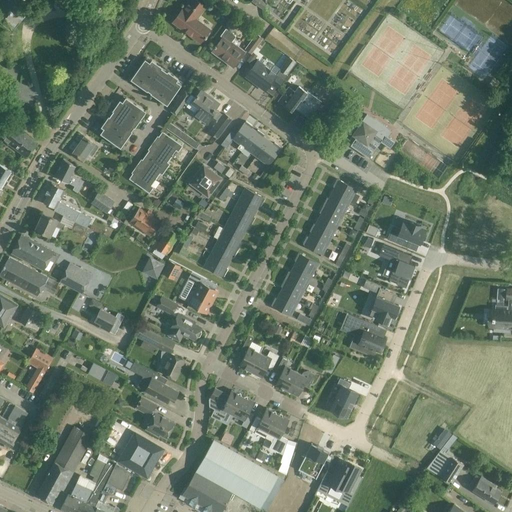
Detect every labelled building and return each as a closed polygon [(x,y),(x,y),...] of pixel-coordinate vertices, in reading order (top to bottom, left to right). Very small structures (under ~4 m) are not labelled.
[(0,0),(0,19),(12,29),(31,5),(24,0),(0,0)] [(198,0),(188,0),(172,22),(200,43),(211,29),(197,19),(197,18),(207,6),(198,0)] [(262,0),(251,0),(251,1),(263,9),(267,3),(262,0)] [(223,37),(212,51),(220,57),(222,55),(227,59),(226,61),(233,66),(245,50),(238,45),(240,43),(234,38),(236,36),(233,32),(230,30),(226,28),(220,35),(223,37)] [(244,49),(251,54),(263,38),(256,33),(244,49)] [(253,65),(256,61),(257,59),(256,59),(258,55),(256,54),(253,52),(247,61),(253,65)] [(278,68),(275,73),(258,60),(247,74),(260,83),(259,85),(265,90),(270,83),(278,88),(287,75),(296,62),(289,56),(279,69),(278,68)] [(145,58),(131,79),(148,91),(148,90),(151,92),(150,93),(167,105),(182,84),(177,81),(179,78),(168,70),(167,71),(162,68),(163,67),(152,59),(150,62),(145,58)] [(493,77),(488,85),(494,90),(500,82),(493,77)] [(322,103),(307,92),(299,85),(294,91),(289,87),(279,100),(291,110),(294,107),(310,119),(322,103)] [(223,115),(216,110),(220,104),(207,94),(208,94),(201,89),(190,103),(198,108),(193,114),(206,124),(212,116),(217,120),(209,132),(217,138),(231,119),(224,113),(223,115)] [(103,128),(100,133),(121,147),(133,131),(132,130),(134,127),(135,128),(146,111),(126,96),(122,101),(120,99),(112,110),(113,111),(109,116),(109,115),(101,126),(103,128)] [(325,114),(320,111),(313,121),(318,124),(325,114)] [(245,146),(256,131),(251,127),(253,125),(246,120),(235,134),(232,132),(229,136),(228,135),(221,144),(226,148),(234,138),(240,143),(237,147),(242,150),(245,146)] [(377,130),(363,120),(353,135),(356,137),(350,145),(369,158),(381,141),(390,148),(394,142),(390,139),(391,138),(390,137),(389,139),(387,137),(390,133),(384,129),(377,130)] [(0,136),(26,156),(37,143),(9,121),(0,133),(0,136)] [(258,129),(256,131),(245,146),(257,155),(268,140),(263,136),(264,134),(258,129)] [(153,142),(172,155),(176,150),(178,151),(183,145),(162,131),(159,136),(158,135),(153,142)] [(98,146),(95,144),(96,143),(84,136),(73,152),(84,160),(88,153),(92,155),(98,146)] [(275,142),(273,144),(268,140),(257,155),(269,164),(282,147),(275,142)] [(145,154),(166,169),(170,163),(168,161),(172,155),(153,142),(148,149),(149,150),(145,154)] [(136,165),(155,179),(160,173),(162,174),(166,169),(145,154),(142,159),(141,158),(136,165)] [(78,192),(84,181),(72,175),(77,166),(64,159),(55,176),(74,186),(72,189),(77,192),(78,191),(78,192)] [(221,173),(226,167),(218,161),(214,167),(221,173)] [(0,185),(4,188),(13,172),(0,163),(0,185)] [(117,168),(111,165),(108,170),(113,174),(117,168)] [(155,179),(136,165),(131,172),(132,173),(129,178),(150,193),(154,186),(151,185),(155,179)] [(208,196),(221,179),(203,165),(190,183),(208,196)] [(229,167),(225,174),(230,177),(234,171),(229,167)] [(333,186),(335,187),(332,192),(349,201),(356,188),(337,178),(333,186)] [(54,210),(75,221),(87,228),(92,218),(59,201),(65,189),(51,182),(42,200),(55,207),(54,210)] [(94,188),(87,199),(91,201),(91,202),(107,213),(107,212),(112,215),(114,211),(110,208),(115,200),(99,190),(98,191),(94,188)] [(265,198),(263,197),(246,188),(239,201),(256,210),(259,204),(261,205),(265,198)] [(349,201),(332,192),(329,198),(327,198),(324,205),(325,205),(343,214),(349,201)] [(232,214),(251,224),(255,217),(253,216),(256,210),(239,201),(232,214)] [(325,205),(324,205),(323,204),(319,212),(321,213),(318,218),(336,227),(343,214),(325,205)] [(160,222),(146,213),(139,208),(130,221),(151,236),(160,222)] [(368,211),(362,208),(362,209),(361,208),(358,213),(365,217),(368,212),(367,212),(368,211)] [(65,224),(43,213),(36,229),(50,236),(55,225),(63,229),(65,224)] [(225,227),(242,236),(245,230),(247,231),(251,224),(232,214),(225,227)] [(312,231),(329,241),(336,227),(318,218),(315,225),(313,224),(310,230),(312,231)] [(198,220),(195,227),(204,232),(208,226),(198,220)] [(394,226),(388,239),(387,238),(387,239),(409,248),(409,247),(406,246),(408,239),(419,244),(421,237),(422,238),(426,229),(420,227),(421,226),(410,221),(409,222),(404,220),(400,229),(394,226)] [(87,228),(75,221),(71,228),(84,235),(87,228)] [(92,233),(99,235),(101,229),(94,226),(92,233)] [(241,242),(239,241),(242,236),(225,227),(218,240),(237,250),(241,242)] [(151,246),(155,248),(152,252),(161,259),(165,253),(166,254),(179,235),(168,228),(159,242),(155,240),(151,246)] [(322,254),(329,241),(312,231),(309,237),(307,236),(303,243),(322,254)] [(57,257),(53,254),(54,252),(21,234),(11,253),(44,271),(50,260),(54,262),(57,257)] [(368,237),(363,245),(370,248),(373,239),(368,237)] [(234,257),(237,250),(218,240),(211,253),(229,262),(232,256),(234,257)] [(396,262),(389,279),(397,282),(396,284),(406,287),(413,269),(408,266),(412,255),(383,243),(378,255),(396,262)] [(189,251),(182,247),(179,253),(186,257),(189,251)] [(294,260),(296,261),(294,266),(311,275),(318,262),(298,252),(294,260)] [(226,267),(229,262),(211,253),(204,266),(224,276),(228,268),(226,267)] [(9,257),(0,273),(0,275),(38,296),(42,288),(53,294),(58,283),(9,257)] [(155,280),(163,264),(148,257),(145,264),(146,269),(145,270),(147,271),(148,276),(155,280)] [(169,260),(162,273),(174,279),(181,266),(169,260)] [(311,275),(294,266),(291,272),(289,271),(285,278),(304,288),(311,275)] [(67,268),(61,281),(72,287),(82,292),(89,279),(67,268)] [(206,313),(217,292),(203,284),(206,279),(192,271),(188,279),(194,282),(185,300),(201,308),(200,310),(206,313)] [(280,293),(297,302),(304,288),(285,278),(281,286),(283,287),(280,293)] [(0,294),(0,293),(0,324),(4,326),(9,319),(8,319),(17,304),(0,294)] [(297,302),(280,293),(277,298),(275,297),(271,305),(290,315),(297,302)] [(179,341),(182,335),(187,338),(188,336),(195,340),(196,338),(200,336),(201,333),(200,330),(201,328),(190,322),(191,320),(174,311),(178,304),(162,295),(156,306),(172,315),(173,314),(176,316),(166,334),(179,341)] [(394,317),(399,305),(377,296),(370,313),(378,317),(377,318),(387,322),(390,315),(394,317)] [(511,300),(508,300),(508,306),(495,305),(495,310),(494,310),(493,317),(492,317),(492,319),(493,319),(493,326),(493,331),(510,332),(511,327),(511,300)] [(312,309),(316,311),(319,306),(312,302),(309,308),(312,309)] [(41,313),(27,306),(20,320),(37,330),(43,318),(41,313)] [(114,334),(123,316),(117,313),(115,317),(100,309),(94,321),(101,324),(99,326),(114,334)] [(380,352),(385,338),(374,334),(378,326),(348,314),(345,321),(352,324),(350,331),(356,334),(354,340),(359,342),(359,343),(360,344),(358,348),(374,355),(376,350),(380,352)] [(140,346),(154,353),(163,336),(140,323),(133,335),(143,340),(140,346)] [(282,328),(277,326),(273,333),(279,336),(282,328)] [(75,329),(71,336),(79,340),(83,333),(75,329)] [(251,371),(260,353),(249,347),(252,342),(247,340),(241,351),(246,353),(240,365),(251,371)] [(53,357),(37,347),(27,362),(37,368),(33,374),(41,378),(53,357)] [(185,360),(170,353),(166,351),(161,351),(160,363),(165,365),(162,372),(176,379),(185,360)] [(260,353),(251,371),(262,376),(268,364),(273,367),(279,356),(270,351),(267,356),(260,353)] [(287,389),(296,371),(285,365),(288,361),(283,358),(277,369),(282,371),(276,384),(287,389)] [(137,386),(146,391),(145,391),(167,403),(171,396),(175,398),(178,392),(164,384),(167,379),(134,361),(130,369),(143,376),(137,386)] [(106,368),(100,379),(112,385),(117,374),(106,368)] [(296,371),(287,389),(298,395),(304,383),(309,385),(315,374),(309,372),(307,370),(306,370),(304,371),(302,372),(301,374),(296,371)] [(330,409),(347,417),(358,393),(348,388),(350,382),(339,377),(336,383),(341,386),(330,409)] [(219,391),(215,388),(208,400),(209,400),(209,407),(224,414),(226,410),(233,414),(243,396),(231,390),(226,400),(222,398),(225,392),(220,389),(219,391)] [(243,396),(233,414),(245,420),(242,425),(247,428),(252,417),(248,414),(254,402),(243,396)] [(0,439),(11,446),(14,442),(13,441),(21,428),(15,424),(16,422),(17,423),(21,414),(25,417),(27,413),(14,406),(8,417),(9,418),(8,420),(0,415),(0,406),(4,400),(0,397),(0,439)] [(142,397),(136,408),(153,417),(151,422),(153,423),(149,430),(159,435),(159,434),(167,438),(175,423),(153,412),(157,405),(142,397)] [(266,438),(278,414),(266,408),(260,421),(255,418),(249,429),(255,432),(264,438),(265,437),(266,437),(266,438)] [(278,414),(266,438),(271,440),(272,443),(269,448),(283,455),(287,440),(280,436),(289,420),(278,414)] [(63,490),(76,466),(92,437),(73,427),(36,495),(52,504),(60,489),(63,490)] [(223,441),(233,443),(235,434),(225,432),(223,441)] [(445,446),(449,449),(459,437),(455,433),(445,446)] [(146,477),(162,450),(135,434),(119,461),(146,477)] [(267,511),(284,481),(214,440),(180,498),(205,511),(220,511),(232,492),(267,511)] [(317,479),(330,453),(312,444),(299,469),(317,479)] [(251,449),(249,454),(254,457),(257,452),(251,449)] [(464,464),(440,449),(427,467),(452,483),(464,464)] [(260,450),(256,457),(264,461),(267,454),(260,450)] [(92,480),(97,483),(107,463),(97,458),(89,474),(94,476),(92,480)] [(131,472),(116,463),(114,467),(107,463),(97,483),(92,492),(86,504),(81,501),(75,511),(118,511),(120,509),(119,509),(119,508),(116,506),(115,506),(114,507),(104,502),(108,493),(112,494),(116,487),(122,490),(131,472)] [(348,493),(360,468),(349,463),(348,466),(341,463),(337,472),(333,471),(327,484),(348,493)] [(469,485),(474,489),(473,490),(494,503),(501,491),(494,487),(496,485),(482,476),(481,478),(476,474),(469,485)] [(92,492),(92,491),(76,483),(70,495),(68,494),(61,508),(68,511),(75,511),(81,501),(86,504),(92,492)] [(465,511),(454,503),(447,511),(465,511)]
